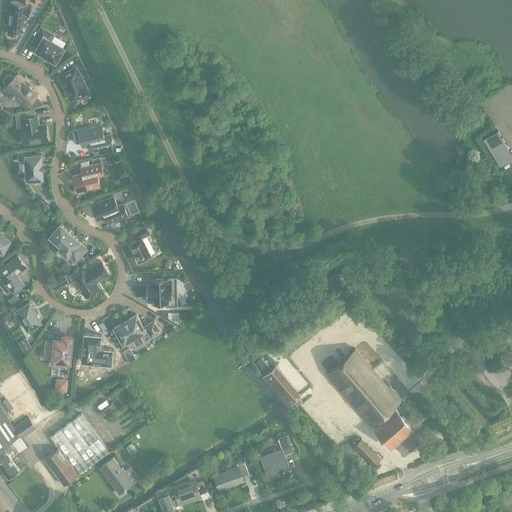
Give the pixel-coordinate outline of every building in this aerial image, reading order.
[(28,4),(28,3),(29,0),(31,0),(31,1),(41,2),(41,0),(23,0),(23,3),(12,2),(8,33),(8,34),(19,35),(19,34),(19,31),(25,31),(27,15),(30,16),(31,5),(28,5),(28,4)] [(40,43),(36,50),(56,62),(57,60),(59,60),(61,56),(61,53),(64,48),(51,40),(54,35),(42,27),(34,39),(40,43)] [(76,67),(59,76),(72,101),(89,92),(76,67)] [(5,77),(5,79),(5,81),(6,83),(7,84),(6,86),(5,87),(10,92),(10,93),(9,94),(9,95),(9,96),(9,97),(10,98),(11,99),(12,99),(13,99),(14,99),(15,98),(16,98),(20,102),(23,100),(28,105),(37,96),(38,95),(32,90),(32,89),(32,88),(32,87),(31,86),(31,85),(30,85),(29,85),(28,85),(27,85),(17,75),(15,76),(14,78),(13,76),(11,75),(9,75),(7,76),(5,77)] [(38,116),(23,118),(25,127),(21,128),(24,144),(48,140),(46,124),(39,125),(38,116)] [(79,131),(82,147),(92,145),(93,145),(95,145),(96,150),(93,151),(113,147),(110,134),(104,135),(102,126),(79,131)] [(511,153),(498,130),(484,139),(501,167),(511,159),(511,153)] [(42,154),(26,155),(27,179),(43,178),(43,169),(44,169),(43,163),(42,163),(42,154)] [(83,174),(73,176),(77,192),(100,186),(98,177),(104,175),(100,162),(81,167),(81,168),(84,167),(85,172),(84,173),(82,173),(83,174)] [(135,184),(130,186),(136,199),(141,197),(144,196),(138,183),(135,184)] [(291,185),(287,187),(291,195),(295,193),(291,185)] [(114,197),(92,205),(98,220),(105,217),(107,218),(109,217),(110,222),(108,223),(108,224),(128,216),(123,204),(118,206),(114,197)] [(61,224),(50,237),(61,247),(59,249),(67,257),(69,255),(71,257),(62,268),(67,272),(86,260),(81,255),(87,249),(80,243),(81,242),(61,224)] [(136,240),(130,243),(139,261),(152,255),(143,237),(150,234),(146,226),(133,233),(136,240)] [(0,250),(3,253),(10,240),(0,234),(0,250)] [(0,284),(8,295),(13,291),(14,292),(24,284),(16,274),(26,266),(18,256),(0,270),(0,284)] [(75,276),(78,281),(76,287),(78,291),(82,291),(86,297),(100,288),(96,281),(99,279),(100,280),(110,274),(101,261),(91,268),(90,266),(75,276)] [(153,304),(169,303),(169,299),(173,299),(172,282),(169,282),(169,278),(152,278),(152,279),(153,279),(154,279),(154,283),(153,283),(152,283),(147,283),(147,299),(152,299),(152,300),(153,300),(153,304)] [(15,294),(8,300),(11,304),(19,299),(15,294)] [(16,316),(16,318),(20,324),(22,324),(24,323),(28,329),(41,321),(30,302),(17,310),(19,314),(16,316)] [(6,310),(1,314),(5,321),(8,319),(9,315),(6,310)] [(114,327),(123,343),(146,330),(151,338),(161,332),(154,320),(144,326),(144,327),(136,314),(114,327)] [(168,329),(167,333),(169,336),(176,331),(173,326),(168,329)] [(113,351),(113,349),(100,348),(101,336),(102,336),(102,335),(101,335),(85,334),(85,333),(84,333),(84,334),(82,362),(81,362),(81,363),(82,363),(93,364),(92,367),(100,367),(101,364),(111,365),(111,366),(112,366),(112,365),(113,351)] [(45,357),(52,357),(51,362),(52,362),(51,366),(63,367),(64,361),(70,362),(72,336),(64,336),(64,340),(55,339),(55,344),(46,343),(45,357)] [(378,420),(380,423),(375,428),(390,446),(411,427),(396,410),(385,420),(382,417),(401,400),(355,349),(327,373),(372,425),(378,420)] [(263,377),(288,406),(291,404),(294,408),(302,401),(299,397),(301,396),(276,366),(272,370),(262,358),(257,362),(267,374),(263,377)] [(56,378),(55,391),(67,392),(68,380),(56,378)] [(19,436),(21,439),(37,427),(28,416),(14,426),(5,414),(14,407),(7,397),(3,400),(1,398),(3,396),(0,391),(0,466),(8,478),(19,471),(10,458),(17,453),(11,445),(15,442),(14,440),(19,436)] [(50,437),(59,448),(76,471),(107,448),(82,413),(50,437)] [(285,455),(294,451),(288,434),(278,437),(282,449),(260,457),(265,470),(272,467),(274,474),(290,469),(285,455)] [(381,458),(361,438),(353,446),(373,466),(381,458)] [(132,443),(126,447),(130,452),(135,448),(132,443)] [(78,474),(76,471),(59,448),(45,458),(64,485),(78,474)] [(126,488),(132,484),(139,478),(131,467),(125,471),(122,466),(120,467),(113,457),(100,467),(119,493),(124,490),(126,491),(127,490),(126,488)] [(243,477),(249,475),(244,461),(237,464),(238,467),(214,476),(219,490),(244,481),(243,477)] [(176,511),(174,506),(179,504),(180,504),(201,497),(200,494),(207,492),(203,480),(196,483),(195,481),(174,489),(174,490),(165,493),(165,495),(158,497),(163,511),(176,511)]
